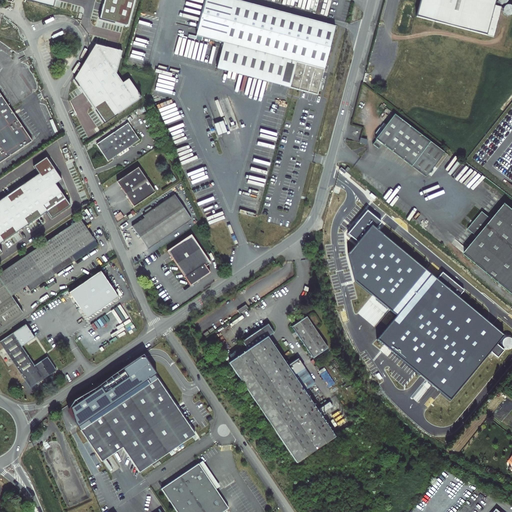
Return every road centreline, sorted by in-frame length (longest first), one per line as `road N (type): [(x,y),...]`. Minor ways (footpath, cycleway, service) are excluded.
road 1 (unclassified): [(372,0),(313,217),(156,331)]
road 2 (unclassified): [(156,331),(66,120)]
road 3 (unclassified): [(53,92),(77,58),(78,34),(60,24),(30,36)]
